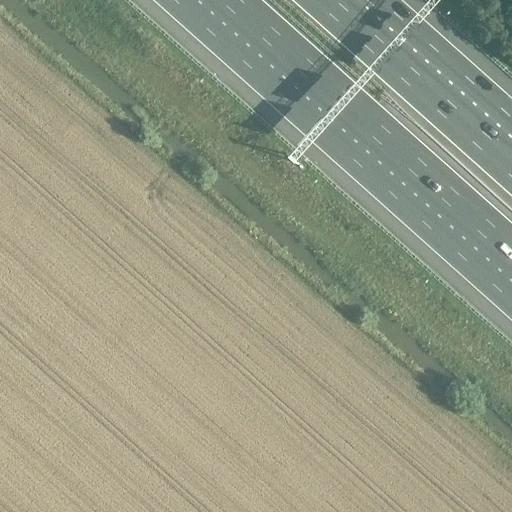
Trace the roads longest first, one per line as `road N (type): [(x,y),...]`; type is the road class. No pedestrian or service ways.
road 1 (motorway): [(211,0),(511,268)]
road 2 (motorway): [(511,155),(338,0)]
